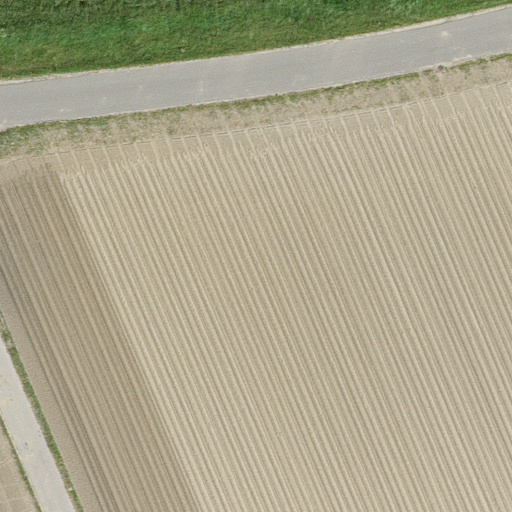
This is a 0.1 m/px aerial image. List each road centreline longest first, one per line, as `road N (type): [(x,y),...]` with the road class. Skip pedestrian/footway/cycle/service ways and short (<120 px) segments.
road 1 (unclassified): [(0,104),(369,57),(511,27)]
road 2 (track): [(0,375),(54,511)]
